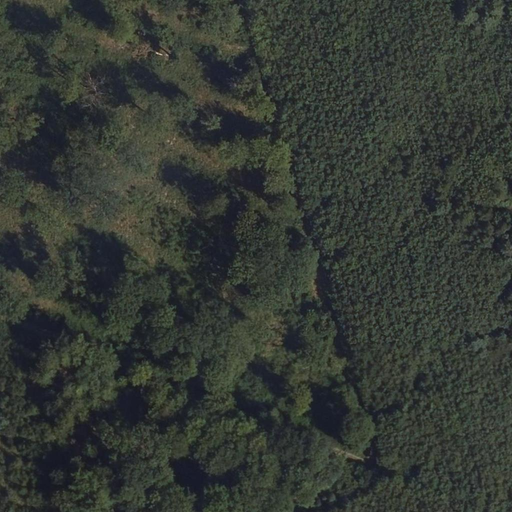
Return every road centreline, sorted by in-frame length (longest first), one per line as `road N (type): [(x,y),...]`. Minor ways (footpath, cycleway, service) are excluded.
road 1 (track): [(296,511),(380,464),(239,0)]
road 2 (track): [(0,310),(495,511)]
